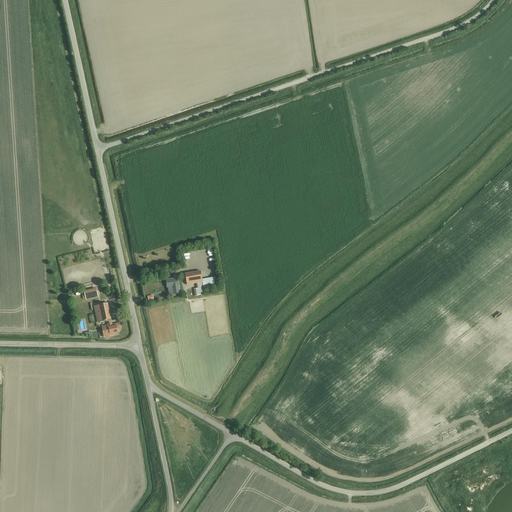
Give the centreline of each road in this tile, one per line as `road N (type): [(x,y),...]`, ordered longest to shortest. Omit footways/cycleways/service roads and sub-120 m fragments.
road 1 (unclassified): [(98,149),(464,27),(495,0)]
road 2 (unclassified): [(232,434),(314,481),(365,493),(398,486),(511,430)]
road 3 (tertiary): [(137,346),(98,149)]
road 4 (tertiary): [(98,149),(62,0)]
road 5 (tertiary): [(0,341),(137,346)]
road 6 (unclassified): [(170,511),(148,385)]
